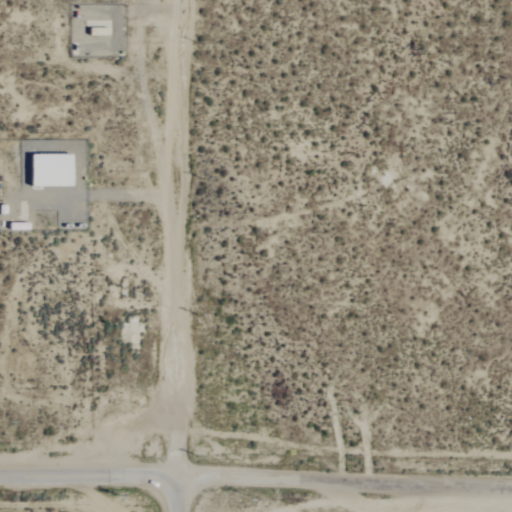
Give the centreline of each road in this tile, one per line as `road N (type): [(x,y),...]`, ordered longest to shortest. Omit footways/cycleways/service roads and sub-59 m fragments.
road 1 (residential): [(179,475),(182,0)]
road 2 (residential): [(179,475),(511,485)]
road 3 (secondary): [(0,476),(179,475)]
